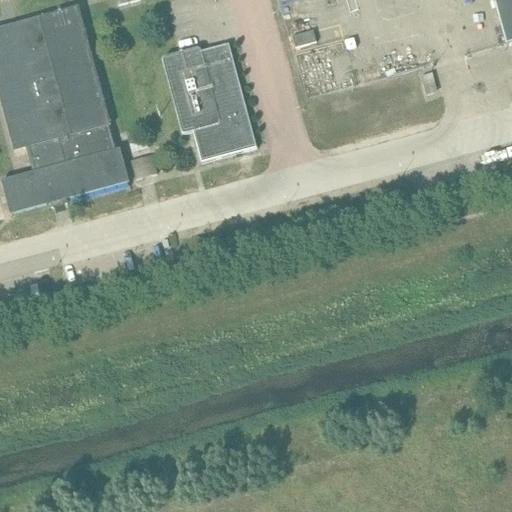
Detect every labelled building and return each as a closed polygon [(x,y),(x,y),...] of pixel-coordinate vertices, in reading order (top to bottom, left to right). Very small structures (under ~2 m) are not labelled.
[(297,0),(285,3),(290,21),(314,15),(310,0),(297,0)] [(511,0),(493,0),(506,46),(511,44),(511,0)] [(116,152),(109,128),(111,127),(79,8),(0,29),(0,100),(14,153),(26,150),(33,174),(2,183),(11,216),(129,184),(120,151),(116,152)] [(258,150),(230,45),(202,53),(201,52),(201,51),(200,50),(199,50),(197,50),(165,58),(164,59),(163,60),(163,61),(162,61),(162,62),(162,63),(181,134),(182,134),(183,135),(184,136),(185,136),(186,136),(193,134),(201,165),(258,150)] [(147,127),(132,132),(135,141),(150,136),(147,127)] [(147,141),(130,146),(133,155),(150,150),(147,141)]
